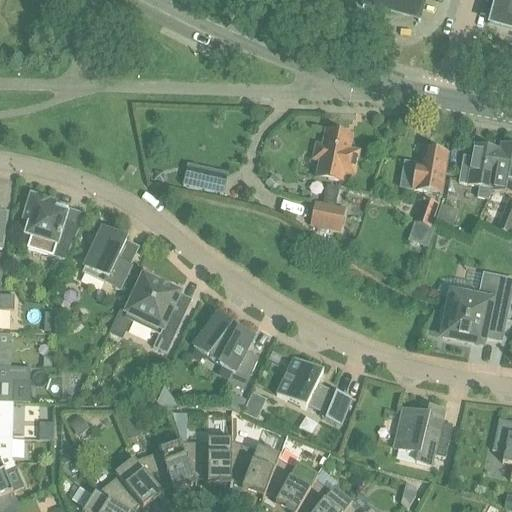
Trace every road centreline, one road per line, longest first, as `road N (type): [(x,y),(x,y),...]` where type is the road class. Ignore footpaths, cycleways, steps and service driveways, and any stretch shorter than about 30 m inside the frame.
road 1 (residential): [(0,173),(92,194),(208,282),(338,355),(401,377),(511,392)]
road 2 (tertiary): [(444,97),(312,74),(160,73),(158,33),(145,0)]
